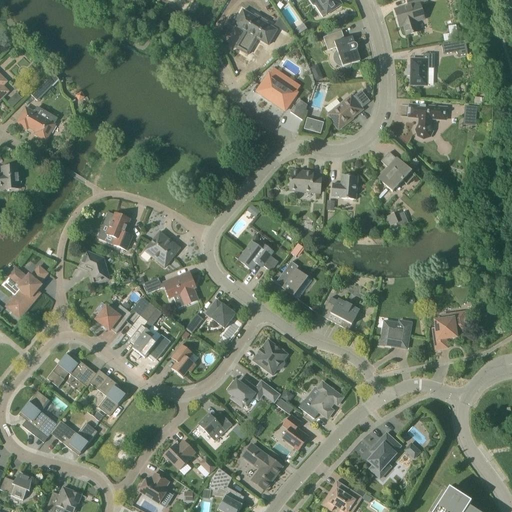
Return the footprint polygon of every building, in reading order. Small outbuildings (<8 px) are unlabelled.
[(322,18),(326,15),(342,5),(338,0),(308,0),(309,1),(312,6),(315,7),(322,18)] [(424,20),(420,4),(427,1),(426,0),(406,0),(408,6),(395,10),(400,27),(403,26),(406,36),(419,32),(416,22),(424,20)] [(245,32),(235,48),(248,56),(257,40),(268,46),(277,31),(266,25),(268,22),(255,15),(254,17),(243,11),(234,26),(245,32)] [(287,34),(289,31),(279,17),(274,26),(287,34)] [(445,39),(457,38),(457,26),(450,26),(450,36),(445,37),(445,39)] [(336,48),(337,51),(335,52),(334,54),(333,57),(333,60),(334,62),(335,64),(337,66),(339,67),(341,67),(342,68),(343,67),(343,68),(344,67),(346,69),(348,69),(350,69),(352,67),(352,65),(360,62),(356,51),(357,50),(358,49),(358,48),(358,47),(357,45),(356,45),(355,44),(354,44),(351,38),(345,40),(342,32),(323,38),(328,51),(336,48)] [(466,41),(446,45),(447,54),(461,51),(461,55),(468,54),(466,41)] [(407,76),(411,76),(410,86),(427,86),(427,85),(433,85),(433,77),(427,76),(427,66),(434,66),(434,64),(438,64),(438,56),(435,56),(435,55),(423,54),(423,60),(411,60),(411,70),(408,70),(407,76)] [(37,102),(52,87),(58,81),(52,74),(46,80),(31,95),(37,102)] [(269,74),(257,93),(285,112),(297,93),(269,74)] [(320,74),(313,76),(316,82),(323,80),(320,74)] [(0,75),(0,100),(8,93),(3,87),(7,83),(0,75)] [(339,129),(341,129),(344,127),(344,125),(363,111),(352,96),(328,115),(334,124),(334,126),(336,128),(338,129),(339,129)] [(299,100),(290,113),(303,122),(308,106),(299,100)] [(447,109),(409,106),(408,118),(421,119),(421,124),(419,125),(416,130),(418,137),(424,140),(430,138),(433,132),(431,125),(430,125),(430,120),(446,121),(447,109)] [(465,107),(463,126),(475,126),(477,107),(465,107)] [(37,132),(36,134),(35,135),(46,141),(50,133),(53,134),(57,127),(54,126),(55,125),(40,117),(43,111),(37,108),(34,114),(25,109),(17,124),(27,130),(29,128),(37,132)] [(307,121),(304,132),(321,137),(324,126),(307,121)] [(407,186),(415,177),(389,153),(381,162),(389,169),(379,180),(393,193),(402,182),(407,186)] [(2,167),(2,175),(0,175),(0,188),(3,188),(3,191),(20,190),(20,188),(22,183),(19,182),(18,166),(2,167)] [(313,173),(291,171),(290,192),(320,194),(321,178),(313,177),(313,173)] [(341,185),(333,184),(331,197),(340,198),(340,199),(356,201),(358,177),(342,176),(341,185)] [(389,227),(394,225),(396,229),(408,224),(404,213),(395,217),(394,215),(385,218),(389,227)] [(99,240),(127,251),(133,237),(124,234),(130,220),(115,214),(107,235),(102,233),(99,240)] [(180,249),(169,240),(160,233),(144,252),(165,268),(180,249)] [(252,243),(238,261),(251,271),(256,264),(262,268),(273,253),(263,245),(260,249),(252,243)] [(86,252),(79,268),(90,272),(94,286),(110,281),(104,260),(86,252)] [(282,289),(294,298),(308,278),(297,270),(298,268),(291,262),(282,275),(288,280),(282,289)] [(31,299),(37,291),(41,286),(29,276),(27,278),(15,268),(7,277),(20,287),(18,289),(21,290),(9,304),(23,316),(34,301),(31,299)] [(163,284),(169,299),(173,297),(178,309),(185,306),(185,307),(198,301),(193,289),(196,288),(190,273),(163,284)] [(147,283),(143,285),(147,295),(163,289),(161,285),(158,279),(155,280),(147,283)] [(342,321),(340,326),(355,334),(349,331),(360,310),(338,299),(334,307),(328,303),(321,317),(328,320),(331,315),(342,321)] [(140,317),(150,304),(144,300),(144,301),(135,312),(135,313),(140,317)] [(206,315),(211,319),(224,330),(235,316),(222,305),(217,301),(206,315)] [(154,335),(149,331),(162,314),(150,304),(140,317),(127,334),(132,338),(129,342),(135,347),(133,349),(145,359),(157,344),(151,339),(154,335)] [(131,315),(120,306),(114,313),(107,307),(96,321),(110,332),(111,330),(116,334),(131,315)] [(457,338),(456,332),(467,331),(466,324),(467,323),(466,320),(465,313),(442,316),(442,320),(434,321),(436,333),(433,333),(435,350),(447,349),(446,340),(457,338)] [(186,330),(192,335),(203,320),(196,316),(186,330)] [(380,345),(407,350),(411,324),(399,322),(399,325),(384,322),(380,345)] [(284,361),(288,356),(284,352),(285,351),(279,347),(278,348),(268,341),(261,350),(257,354),(258,354),(253,362),(273,376),(277,371),(275,368),(280,361),(284,361)] [(171,359),(177,363),(172,370),(183,378),(188,372),(190,374),(196,366),(194,364),(189,360),(193,354),(182,345),(171,359)] [(87,388),(90,384),(97,375),(96,375),(73,357),(71,360),(66,356),(47,380),(58,388),(64,381),(64,380),(69,374),(87,388)] [(90,384),(107,397),(98,409),(109,417),(128,394),(99,371),(96,375),(97,375),(90,384)] [(231,400),(244,409),(253,397),(258,401),(263,394),(245,381),(242,386),(238,383),(237,385),(235,384),(230,391),(231,392),(230,394),(234,396),(231,400)] [(298,408),(314,420),(319,413),(327,419),(333,412),(330,409),(334,403),(337,406),(343,399),(336,394),(337,393),(330,388),(329,388),(323,384),(317,391),(320,393),(311,406),(304,401),(298,408)] [(280,397),(270,389),(265,396),(275,404),(280,397)] [(280,399),(288,404),(293,396),(286,391),(280,399)] [(57,425),(40,412),(49,401),(38,392),(19,416),(48,439),(51,435),(50,434),(57,425)] [(276,406),(289,415),(293,409),(281,400),(276,406)] [(103,417),(97,413),(94,418),(99,422),(103,417)] [(215,442),(226,432),(232,426),(221,414),(214,420),(209,415),(199,425),(215,442)] [(291,416),(283,426),(289,431),(283,439),(299,451),(308,438),(297,429),(301,424),(291,416)] [(50,434),(51,435),(79,457),(97,433),(86,424),(78,435),(60,421),(57,425),(50,434)] [(261,434),(256,430),(253,434),(257,438),(261,434)] [(245,432),(239,437),(242,440),(248,435),(245,432)] [(386,434),(374,448),(378,451),(368,462),(373,467),(370,470),(377,476),(396,455),(394,454),(401,447),(386,434)] [(165,456),(179,471),(191,460),(190,459),(195,454),(184,442),(178,447),(176,445),(165,456)] [(414,459),(417,456),(420,453),(411,444),(405,451),(414,459)] [(252,482),(264,491),(282,468),(269,458),(269,459),(252,446),(243,457),(260,470),(252,482)] [(206,459),(200,464),(210,474),(216,468),(206,459)] [(238,511),(242,506),(237,503),(241,496),(227,488),(232,479),(219,469),(211,480),(213,481),(209,489),(217,494),(220,489),(227,493),(222,502),(218,510),(221,511),(238,511)] [(12,495),(11,497),(23,501),(27,492),(30,493),(32,479),(20,474),(15,482),(5,478),(0,491),(12,495)] [(147,479),(139,492),(159,505),(168,492),(165,490),(169,483),(155,474),(150,481),(147,479)] [(347,511),(354,502),(358,504),(361,498),(337,483),(331,493),(334,495),(329,502),(326,500),(322,506),(332,511),(335,507),(343,511),(347,511)] [(45,511),(54,511),(56,507),(68,511),(75,511),(82,496),(63,488),(60,496),(53,493),(45,511)] [(448,490),(446,493),(443,491),(429,511),(476,511),(472,509),(473,506),(448,490)] [(184,493),(184,502),(192,502),(195,502),(198,497),(193,493),(184,493)] [(369,504),(372,499),(366,495),(364,498),(363,500),(369,504)]
